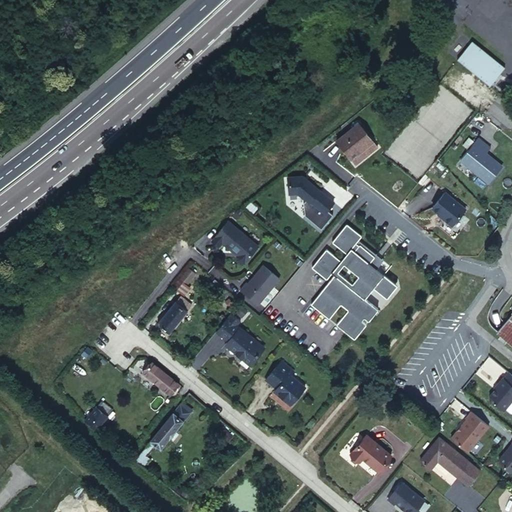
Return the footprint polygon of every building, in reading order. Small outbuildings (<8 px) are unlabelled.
[(473,42),(458,60),(491,87),(496,81),(493,79),(497,73),(500,76),(505,69),(473,42)] [(360,124),(338,141),(352,159),(374,142),(360,124)] [(492,150),(480,141),(461,163),(490,185),(504,170),(487,156),(492,150)] [(335,203),(304,176),(289,178),(290,194),(298,194),(310,204),(311,202),(325,214),(335,203)] [(467,211),(446,194),(434,209),(440,214),(444,218),(444,219),(453,227),(467,211)] [(243,214),(238,210),(234,215),(238,219),(243,214)] [(364,232),(349,220),(335,238),(349,250),(343,257),(329,245),(314,263),(329,276),(334,269),(337,271),(313,300),(331,315),(343,301),(350,306),(338,321),(356,335),(368,321),(364,317),(366,314),(371,318),(380,306),(367,295),(376,284),(389,295),(399,283),(384,270),(376,263),(381,258),(378,256),(376,254),(377,253),(359,238),(364,232)] [(229,221),(212,241),(219,248),(223,243),(234,253),(235,252),(238,255),(237,256),(237,257),(237,260),(241,264),(245,263),(259,247),(229,221)] [(247,283),(241,290),(258,305),(280,279),(264,265),(248,284),(247,283)] [(197,275),(191,270),(181,281),(187,286),(197,275)] [(194,304),(182,295),(159,324),(170,333),(194,304)] [(511,308),(496,329),(511,341),(511,308)] [(232,315),(217,333),(229,342),(230,340),(233,343),(229,347),(237,354),(237,357),(240,359),(243,359),(243,360),(245,358),(252,365),(264,351),(259,347),(260,346),(251,337),(249,339),(237,328),(241,323),(232,315)] [(252,365),(245,358),(243,360),(251,366),(252,365)] [(293,372),(282,363),(266,382),(276,391),(274,393),(291,407),(306,389),(297,382),(295,382),(289,377),(293,372)] [(155,364),(146,374),(172,396),(181,385),(155,364)] [(490,401),(504,412),(511,402),(511,376),(509,374),(504,380),(503,379),(497,386),(498,387),(495,391),(489,398),(490,401)] [(97,408),(85,422),(96,431),(108,417),(97,408)] [(183,422),(173,413),(149,442),(153,446),(159,450),(183,422)] [(490,427),(473,413),(467,420),(468,421),(452,439),(468,453),(490,427)] [(367,437),(351,456),(361,464),(364,461),(379,473),(392,457),(367,437)] [(440,439),(421,461),(431,470),(439,461),(444,465),(466,484),(477,471),(474,468),(463,458),(440,439)] [(153,446),(149,442),(133,460),(142,468),(148,460),(144,457),(153,446)] [(511,445),(508,451),(509,452),(505,457),(503,457),(500,461),(500,464),(511,474),(511,473),(511,445)] [(416,511),(425,502),(401,483),(388,499),(395,505),(396,503),(407,511),(416,511)]
